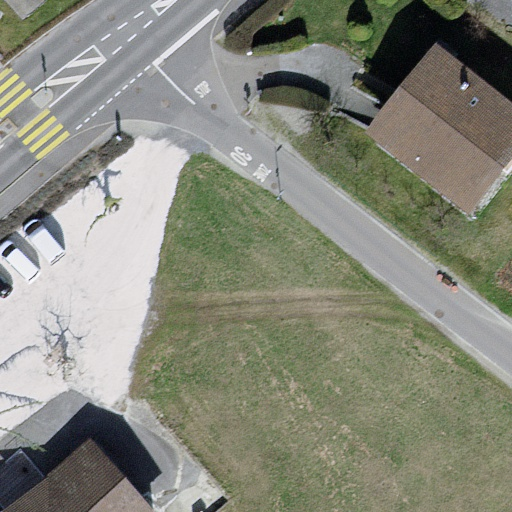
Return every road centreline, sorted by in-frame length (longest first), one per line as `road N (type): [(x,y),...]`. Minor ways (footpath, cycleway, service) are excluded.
road 1 (residential): [(142,48),(230,134),(511,350)]
road 2 (secondary): [(0,167),(142,48)]
road 3 (secondary): [(108,14),(0,96)]
